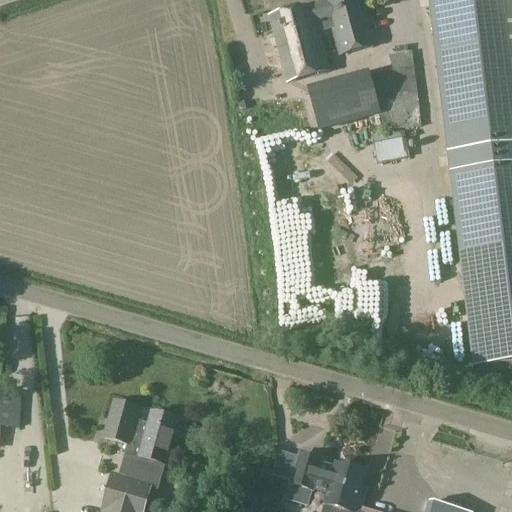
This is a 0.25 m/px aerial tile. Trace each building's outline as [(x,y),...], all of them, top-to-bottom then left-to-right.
[(325,3),(313,6),(319,30),(331,27),(337,51),(371,42),(359,0),(329,0),(325,1),(325,3)] [(511,0),(428,0),(473,367),(511,362),(511,0)] [(313,6),(312,5),(268,17),(285,82),(329,70),(319,30),(313,6)] [(421,128),(411,52),(392,55),(403,129),(421,128)] [(385,73),(365,76),(367,89),(387,86),(385,73)] [(306,129),(366,114),(360,89),(300,105),(306,129)] [(237,103),(239,111),(248,109),(246,102),(237,103)] [(263,113),(239,116),(270,334),(330,325),(299,107),(285,109),(263,113)] [(405,160),(400,132),(372,137),(377,165),(405,160)] [(352,266),(332,145),(307,149),(327,270),(352,266)] [(137,437),(141,424),(134,422),(137,410),(113,404),(103,440),(128,446),(131,435),(137,437)] [(131,435),(128,446),(119,478),(152,487),(152,488),(156,490),(177,421),(151,413),(147,426),(141,424),(137,437),(131,435)] [(290,483),(288,487),(290,488),(291,488),(312,493),(313,492),(328,496),(322,511),(345,511),(346,509),(355,511),(361,511),(368,491),(362,490),(367,474),(335,464),(333,469),(322,466),(323,461),(298,453),(297,459),(295,465),(291,480),(290,483)] [(111,475),(100,511),(144,511),(152,488),(152,487),(119,478),(111,475)]
